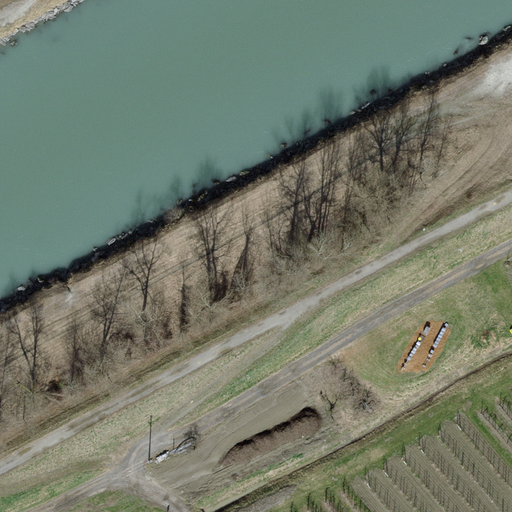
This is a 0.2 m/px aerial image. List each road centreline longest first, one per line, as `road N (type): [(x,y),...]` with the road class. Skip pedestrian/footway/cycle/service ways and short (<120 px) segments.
road 1 (track): [(0,470),(511,195)]
road 2 (track): [(511,272),(39,511)]
road 3 (track): [(133,468),(154,436),(294,310)]
road 4 (track): [(0,491),(133,468)]
